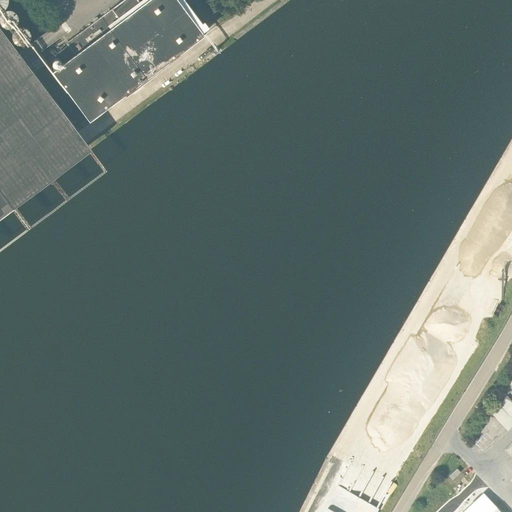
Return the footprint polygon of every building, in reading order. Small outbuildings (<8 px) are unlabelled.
[(10,0),(9,0),(0,0),(0,10),(2,10),(5,8),(6,7),(8,5),(9,3),(10,0)] [(52,70),(88,118),(202,34),(176,0),(123,0),(67,42),(75,53),(52,70)] [(21,21),(22,17),(21,13),(19,10),(16,8),(12,8),(8,8),(5,10),(3,14),(3,17),(3,21),(6,24),(9,26),(12,27),(16,26),(19,24),(21,21)] [(0,27),(0,206),(86,142),(0,27)] [(35,41),(36,37),(35,33),(33,30),(30,28),(26,27),(23,28),(20,30),(18,33),(17,37),(18,41),(20,44),(23,46),(26,46),(30,46),(33,44),(35,41)] [(511,426),(511,403),(505,396),(489,412),(507,431),(511,426)] [(460,472),(456,468),(448,476),(452,480),(460,472)]
